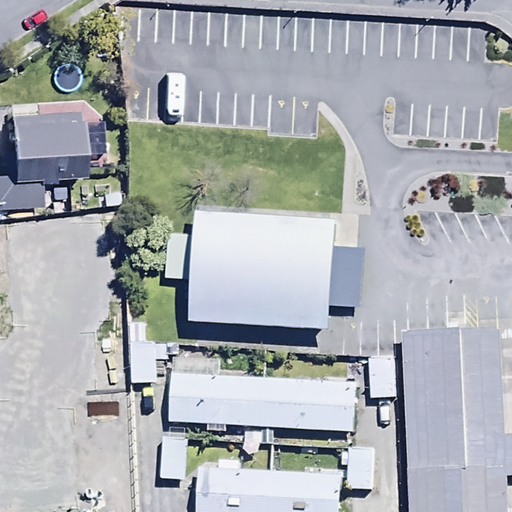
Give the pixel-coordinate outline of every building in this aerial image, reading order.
[(0,182),(0,216),(41,215),(40,194),(90,193),(87,114),(1,117),(3,182),(0,182)] [(337,213),(193,204),(186,315),(330,324),(337,213)] [(144,327),(130,327),(131,348),(94,349),(95,392),(156,391),(156,367),(170,367),(170,350),(144,351),(144,327)] [(412,511),(508,511),(498,333),(403,338),(412,511)] [(214,358),(178,355),(173,430),(363,442),(366,387),(213,377),(214,358)] [(395,361),(369,362),(371,407),(378,407),(379,411),(387,410),(387,406),(397,405),(395,361)] [(59,408),(0,411),(0,511),(64,508),(59,408)] [(162,441),(161,487),(188,488),(189,442),(162,441)] [(351,511),(354,481),(212,472),(209,511),(351,511)]
